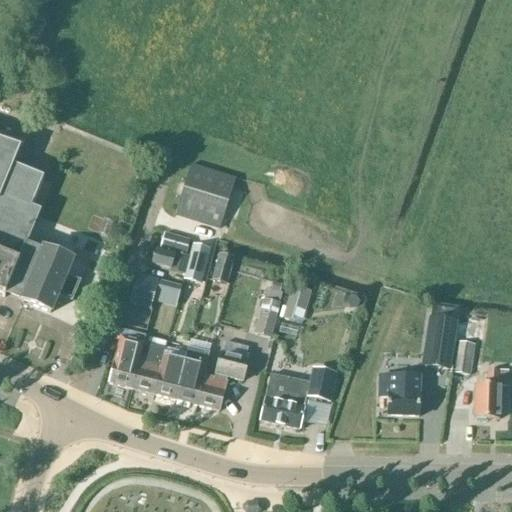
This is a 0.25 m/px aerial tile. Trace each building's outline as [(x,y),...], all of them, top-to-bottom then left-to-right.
[(0,298),(4,300),(6,295),(22,302),(41,256),(25,249),(40,214),(31,210),(43,181),(12,168),(19,151),(0,144),(0,298)] [(191,167),(175,216),(219,230),(235,180),(191,167)] [(161,250),(185,256),(189,242),(164,236),(161,250)] [(184,281),(199,285),(207,254),(192,250),(184,281)] [(22,302),(21,304),(50,315),(57,297),(70,302),(78,284),(65,278),(71,264),(64,261),(43,252),(41,256),(22,302)] [(151,266),(169,272),(173,258),(155,253),(151,266)] [(171,272),(183,275),(188,259),(175,256),(171,272)] [(227,287),(234,260),(218,256),(211,283),(227,287)] [(156,294),(157,290),(159,283),(140,277),(133,300),(152,306),(156,294)] [(157,290),(156,294),(178,300),(181,288),(159,283),(157,290)] [(301,326),(310,294),(291,289),(282,321),(301,326)] [(282,295),(265,291),(253,336),(270,341),(282,295)] [(455,324),(430,321),(423,368),(448,372),(455,324)] [(131,392),(139,362),(145,337),(123,331),(109,386),(131,392)] [(139,362),(131,392),(153,398),(167,342),(149,338),(143,363),(139,362)] [(167,342),(153,398),(174,403),(188,348),(167,342)] [(475,345),(457,342),(452,375),(470,378),(475,345)] [(188,348),(174,403),(196,408),(204,378),(210,353),(188,348)] [(204,378),(196,408),(218,414),(227,380),(242,384),(248,363),(220,356),(214,381),(204,378)] [(259,424),(296,432),(299,433),(306,401),(330,406),(336,376),(311,370),(307,385),(270,377),(259,424)] [(473,421),(499,422),(499,389),(506,389),(507,373),(487,373),(487,389),(474,388),(473,421)] [(387,419),(418,419),(419,398),(416,397),(416,379),(380,378),(379,400),(387,400),(387,419)] [(451,402),(455,386),(445,384),(441,400),(451,402)]
